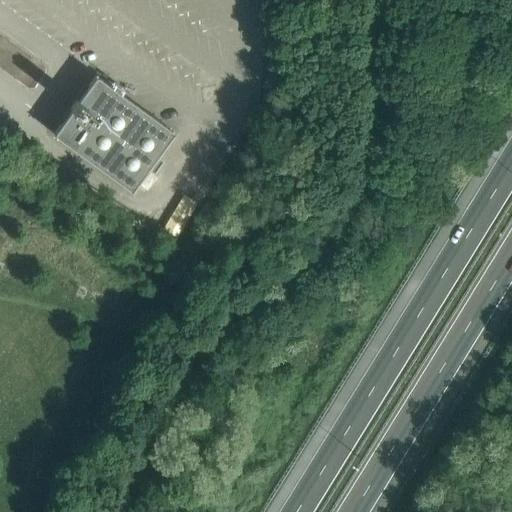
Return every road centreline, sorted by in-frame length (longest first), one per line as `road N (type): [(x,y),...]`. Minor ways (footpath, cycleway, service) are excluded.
road 1 (motorway): [(511,163),(296,511)]
road 2 (motorway): [(354,511),(511,257)]
